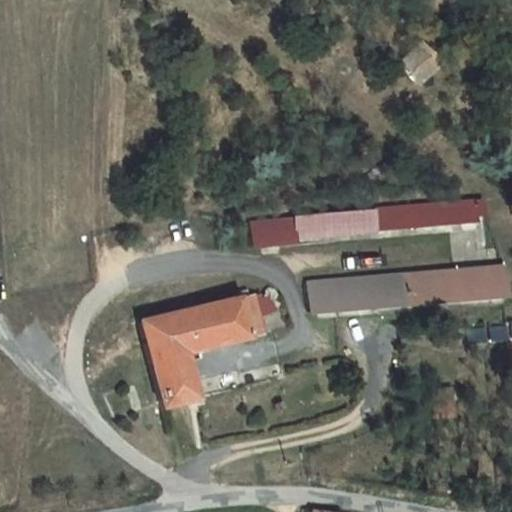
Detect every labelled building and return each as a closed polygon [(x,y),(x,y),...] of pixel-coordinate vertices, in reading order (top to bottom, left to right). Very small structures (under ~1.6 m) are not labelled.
[(419,47),(398,64),(415,80),(434,61),(419,47)] [(250,222),(252,242),(475,222),(474,215),(484,215),(483,202),(250,222)] [(501,267),(307,283),(309,313),(503,296),(501,267)] [(139,323),(159,408),(193,399),(181,353),(260,334),(256,317),(276,310),(275,307),(278,304),(264,294),(261,298),(260,294),(247,297),(246,290),(237,293),(238,299),(139,323)] [(488,330),(489,341),(506,339),(505,328),(488,330)] [(466,331),(467,342),(484,341),(483,330),(466,331)] [(449,390),(433,391),(435,417),(451,416),(449,390)]
